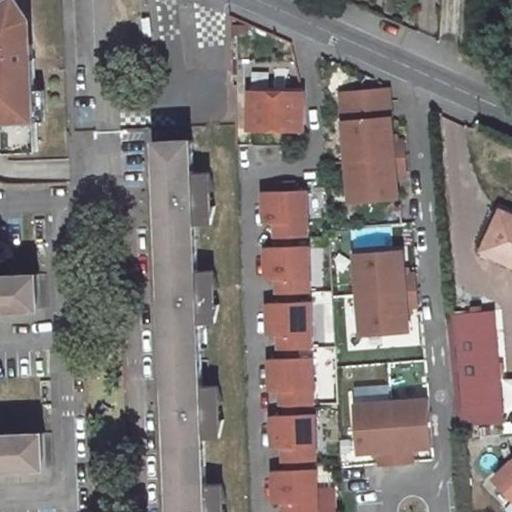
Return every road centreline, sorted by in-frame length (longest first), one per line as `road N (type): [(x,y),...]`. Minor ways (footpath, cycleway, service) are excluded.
road 1 (unknown): [(325,32),(310,151),(249,155),(238,173),(249,511)]
road 2 (unknown): [(415,72),(448,482)]
road 3 (residential): [(141,511),(125,212),(108,190)]
road 4 (tertiary): [(511,114),(253,0)]
road 5 (residential): [(105,110),(177,107),(207,74),(206,0)]
road 6 (residential): [(63,335),(71,493)]
road 7 (residential): [(60,203),(63,335)]
